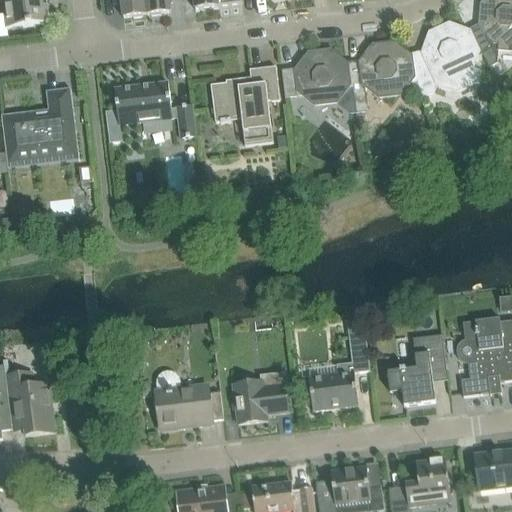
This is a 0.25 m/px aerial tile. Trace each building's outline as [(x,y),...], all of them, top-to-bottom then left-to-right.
[(3,0),(4,1),(7,30),(49,25),(47,3),(49,3),(48,0),(3,0)] [(120,0),(123,19),(147,16),(145,1),(145,0),(120,0)] [(145,0),(145,1),(147,16),(171,14),(169,1),(169,0),(145,0)] [(219,8),(218,1),(217,0),(193,0),(195,11),(219,8)] [(480,26),(469,32),(480,56),(483,55),(491,68),(497,65),(497,53),(511,54),(511,0),(488,0),(482,6),(480,26)] [(480,56),(469,32),(469,33),(450,26),(430,35),(423,54),(411,57),(414,83),(417,82),(422,99),(434,95),(437,88),(455,94),(477,84),(481,73),(473,70),(477,58),(480,56)] [(360,63),(347,65),(350,91),(353,90),(356,114),(364,113),(367,110),(365,92),(367,89),(379,98),(401,95),(410,84),(414,83),(411,57),(394,44),(373,47),(360,63)] [(353,90),(350,91),(347,65),(346,65),(330,52),(309,55),(296,71),(282,73),(285,99),(303,97),(315,107),(334,104),(348,115),(356,114),(353,90)] [(276,69),(263,70),(250,72),(252,88),(240,89),(239,84),(211,87),(216,125),(221,124),(221,126),(231,124),(231,122),(242,121),(246,148),(273,145),(268,104),(280,103),(276,69)] [(118,112),(106,114),(110,145),(126,143),(124,127),(173,121),(172,110),(168,85),(115,91),(118,112)] [(24,115),(1,118),(8,171),(80,162),(71,90),(46,93),(50,122),(43,130),(36,125),(36,118),(29,119),(24,115)] [(193,107),(177,109),(177,110),(178,120),(181,141),(197,139),(193,107)] [(449,132),(436,135),(439,151),(453,148),(449,132)] [(286,136),(277,137),(278,149),(287,148),(286,136)] [(79,172),(81,187),(94,186),(92,170),(79,172)] [(511,297),(500,298),(500,301),(501,313),(511,312),(511,297)] [(457,349),(457,353),(457,357),(459,360),(461,363),(465,365),(468,365),(470,381),(462,382),(464,399),(490,396),(490,397),(502,396),(501,384),(511,382),(511,322),(501,324),(500,320),(476,323),(478,340),(466,342),(462,343),(459,346),(457,349)] [(309,379),(313,413),(359,408),(355,375),(371,373),(365,323),(348,326),(352,365),(337,367),(338,376),(309,379)] [(432,374),(447,372),(443,337),(413,340),(417,370),(406,372),(406,369),(400,370),(400,372),(387,374),(390,394),(402,392),(404,408),(436,404),(432,374)] [(0,441),(3,441),(2,433),(12,432),(12,434),(13,434),(6,378),(5,368),(0,368),(0,441)] [(156,401),(154,404),(156,415),(159,417),(160,430),(163,429),(166,432),(177,430),(179,427),(199,425),(200,428),(213,426),(213,423),(224,421),(220,394),(210,395),(209,388),(181,391),(181,387),(180,382),(178,377),(175,373),(170,372),(165,372),(160,374),(157,378),(155,383),(155,388),(156,390),(157,394),(156,394),(156,401)] [(260,384),(233,387),(238,426),(268,423),(267,417),(289,414),(284,373),(259,376),(260,384)] [(32,374),(6,378),(13,434),(14,434),(14,431),(24,430),(25,438),(55,435),(49,386),(34,388),(32,374)] [(150,384),(141,386),(143,397),(152,396),(150,384)] [(511,453),(475,458),(479,492),(511,487),(511,453)] [(407,488),(389,490),(391,511),(409,511),(410,509),(435,506),(434,500),(450,498),(446,461),(416,465),(420,493),(408,495),(407,488)] [(333,487),(317,489),(319,511),(336,511),(336,509),(370,505),(371,511),(384,511),(381,488),(369,490),(367,471),(331,475),(333,487)] [(315,511),(312,490),(300,491),(300,492),(293,493),(292,484),(252,489),(254,511),(315,511)] [(226,511),(224,489),(178,494),(180,511),(226,511)] [(251,511),(249,496),(237,498),(238,511),(251,511)]
